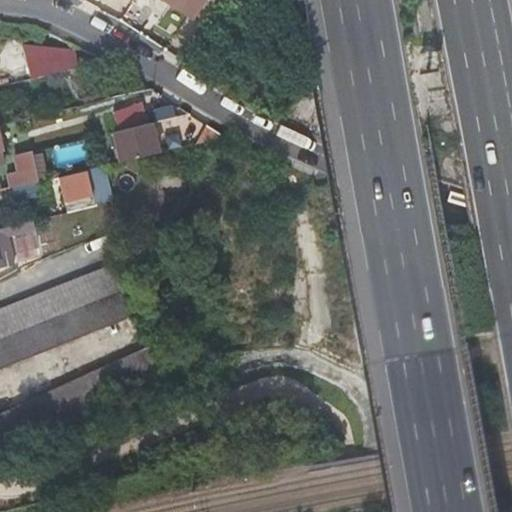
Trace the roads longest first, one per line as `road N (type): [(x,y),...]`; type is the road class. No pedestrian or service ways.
road 1 (residential): [(0,0),(108,37),(236,119),(305,151),(511,214)]
road 2 (motorway): [(354,0),(436,511)]
road 3 (residential): [(0,497),(76,479),(237,404),(279,398),(329,416),(349,453)]
road 4 (motorway): [(511,243),(466,0)]
